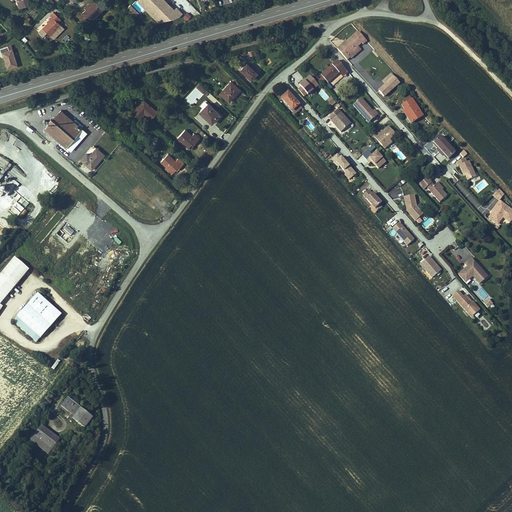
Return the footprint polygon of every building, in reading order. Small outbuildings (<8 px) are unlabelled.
[(84,9),(93,1),(92,0),(90,0),(82,7),(84,9)] [(175,9),(166,0),(139,0),(139,1),(159,21),(181,15),(175,9)] [(88,20),(101,9),(93,1),(84,9),(80,12),(88,20)] [(49,12),(52,16),(37,29),(41,33),(45,29),(49,33),(60,24),(57,21),(60,18),(53,9),(49,12)] [(187,12),(183,17),(187,21),(191,16),(187,12)] [(78,33),(86,40),(89,36),(81,29),(78,33)] [(349,57),(348,55),(358,45),(366,39),(358,31),(347,40),(341,46),(339,44),(336,47),(347,59),(349,57)] [(361,48),(358,45),(348,55),(349,57),(351,58),(361,48)] [(7,69),(18,66),(13,49),(2,52),(7,69)] [(258,71),(247,61),(242,67),(253,77),(258,71)] [(345,68),(338,61),(318,78),(325,86),(339,73),(345,68)] [(348,72),(345,68),(339,73),(342,77),(348,72)] [(400,83),(395,77),(392,74),(383,82),(386,85),(379,91),(384,97),(400,83)] [(236,77),(233,80),(239,86),(242,83),(236,77)] [(310,97),(321,87),(311,77),(299,88),(301,90),(300,92),(306,98),(309,96),(310,97)] [(233,80),(231,78),(220,90),(229,98),(240,87),(239,86),(233,80)] [(198,84),(196,88),(205,93),(207,89),(198,84)] [(297,103),(286,90),(280,96),(291,109),(297,103)] [(335,101),(331,96),(326,100),(330,104),(335,101)] [(423,116),(409,96),(402,100),(405,104),(403,106),(405,109),(408,114),(406,116),(411,123),(423,116)] [(371,112),(359,99),(353,105),(369,122),(377,115),(373,111),(371,112)] [(158,111),(145,100),(135,111),(142,117),(146,112),(152,118),(158,111)] [(206,101),(198,110),(211,122),(219,113),(206,101)] [(293,111),(300,106),(297,103),(291,109),(293,111)] [(61,109),(56,115),(50,123),(44,129),(66,147),(83,128),(61,109)] [(351,123),(338,109),(329,117),(332,120),(332,121),(341,132),(351,123)] [(375,137),(383,146),(391,140),(396,135),(389,127),(383,132),(379,136),(378,135),(375,137)] [(87,132),(83,128),(66,147),(70,151),(84,135),(87,132)] [(185,128),(178,136),(183,140),(189,145),(195,139),(197,141),(200,138),(193,132),(191,133),(185,128)] [(455,153),(441,138),(434,144),(438,148),(436,150),(442,157),(444,155),(449,159),(455,153)] [(386,150),(394,144),(391,140),(383,146),(386,150)] [(105,154),(94,145),(82,160),(88,165),(95,157),(97,159),(99,161),(105,154)] [(159,159),(171,170),(179,162),(181,164),(184,161),(178,155),(175,158),(167,151),(159,159)] [(386,162),(377,151),(367,159),(369,162),(372,160),(378,168),(386,162)] [(355,172),(341,156),(340,156),(337,153),(331,158),(338,166),(339,165),(345,172),(344,173),(348,178),(355,172)] [(90,167),(97,159),(95,157),(88,165),(90,167)] [(457,163),(458,167),(460,167),(463,174),(465,173),(468,181),(477,177),(469,162),(467,163),(465,159),(457,163)] [(424,190),(427,188),(441,203),(448,196),(443,191),(437,184),(435,186),(428,178),(420,185),(424,190)] [(381,201),(372,191),(372,192),(368,188),(363,193),(375,207),(381,201)] [(16,201),(17,200),(24,207),(28,204),(13,189),(8,194),(16,201)] [(499,201),(505,194),(499,189),(493,196),(499,201)] [(420,209),(416,205),(413,193),(403,196),(406,207),(407,207),(408,209),(407,210),(415,219),(418,217),(419,216),(417,213),(420,209)] [(511,221),(511,212),(506,208),(507,206),(501,201),(496,207),(497,208),(493,213),(491,217),(496,221),(498,218),(502,221),(504,218),(511,223),(511,221)] [(17,217),(24,209),(17,203),(10,210),(17,217)] [(499,225),(502,221),(498,218),(496,221),(491,217),(490,218),(499,225)] [(406,230),(398,221),(392,227),(407,244),(413,238),(407,231),(407,232),(405,230),(406,230)] [(440,269),(437,265),(435,263),(428,255),(420,263),(432,277),(440,269)] [(0,301),(28,268),(14,256),(0,270),(0,301)] [(487,277),(471,259),(464,265),(467,268),(468,269),(466,270),(465,269),(458,275),(462,279),(466,277),(468,280),(471,277),(474,277),(480,284),(487,277)] [(472,303),(465,295),(463,297),(458,291),(452,296),(468,314),(470,312),(473,316),(479,310),(474,304),(473,305),(472,303)] [(24,308),(12,322),(36,343),(62,314),(37,293),(24,308)] [(489,299),(484,303),(488,308),(493,304),(489,299)] [(96,415),(69,397),(62,407),(70,413),(68,415),(87,428),(96,415)] [(56,449),(62,439),(42,426),(32,441),(39,446),(43,440),(56,449)] [(52,455),(56,449),(43,440),(39,446),(52,455)]
